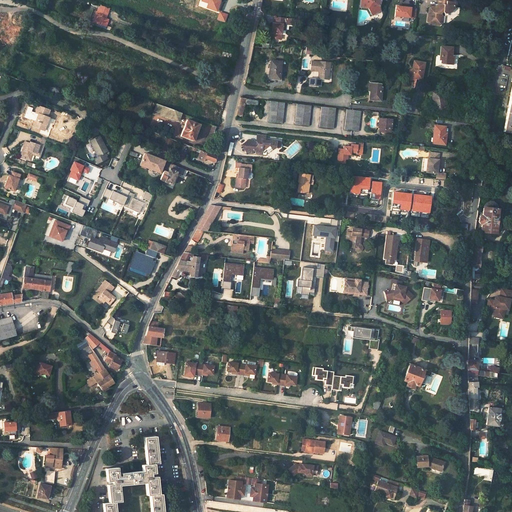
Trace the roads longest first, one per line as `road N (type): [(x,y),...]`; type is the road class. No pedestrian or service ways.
road 1 (residential): [(511,0),(470,233),(459,511)]
road 2 (tertiary): [(235,93),(202,213),(142,322),(139,364)]
road 3 (unknown): [(0,9),(26,9),(76,33),(109,36),(235,93)]
road 4 (unknown): [(207,199),(342,213),(376,206),(394,185),(422,183)]
road 5 (residential): [(309,402),(147,383)]
road 6 (residential): [(139,364),(55,304),(0,307)]
road 7 (residential): [(67,511),(114,403),(144,376)]
road 8 (unknown): [(185,449),(335,456)]
road 9 (unknown): [(228,121),(359,138)]
